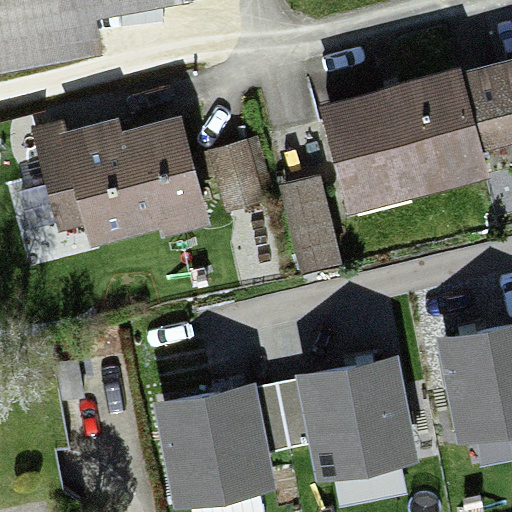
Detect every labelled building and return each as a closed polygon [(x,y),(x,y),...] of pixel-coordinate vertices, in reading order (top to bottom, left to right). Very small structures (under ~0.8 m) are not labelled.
[(0,0),(0,63),(81,50),(72,0),(0,0)] [(460,57),(319,93),(348,208),(506,168),(501,149),(511,146),(511,53),(462,66),(460,57)] [(162,232),(210,220),(181,105),(122,120),(119,110),(60,125),(57,117),(31,124),(58,227),(85,220),(90,240),(159,223),(162,232)] [(276,194),(260,133),(199,149),(215,210),(276,194)] [(323,168),(279,179),(301,269),(345,259),(323,168)] [(448,335),(465,429),(511,420),(511,323),(465,332),(448,335)] [(320,438),(326,466),(409,451),(392,356),(366,361),(308,371),(310,377),(320,438)] [(291,443),(320,438),(310,377),(247,389),(258,449),(291,443)] [(187,494),(264,480),(258,449),(247,389),(246,384),(222,388),(169,398),(187,494)]
